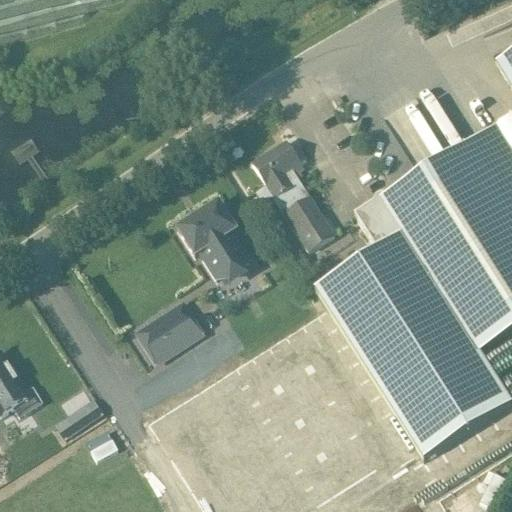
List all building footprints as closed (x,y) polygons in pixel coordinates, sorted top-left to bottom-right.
[(511,57),(496,68),(511,92),(511,57)] [(511,152),(497,130),(468,149),(354,221),(375,253),(317,291),(330,311),(327,313),(424,466),(510,411),(478,360),(511,338),(511,152)] [(254,169),(269,193),(268,194),(284,218),(282,219),(308,259),(336,241),(294,178),(302,173),(286,148),(254,169)] [(218,207),(177,233),(195,261),(197,260),(197,259),(199,258),(217,285),(248,265),(231,238),(234,236),(236,235),(218,207)] [(162,321),(136,338),(155,368),(168,360),(159,347),(173,338),(194,324),(183,308),(162,321)] [(26,397),(0,356),(0,420),(0,421),(14,413),(20,422),(42,408),(33,393),(26,397)] [(93,404),(56,430),(66,444),(103,419),(93,404)] [(488,447),(481,458),(510,478),(511,476),(511,449),(511,448),(504,458),(488,447)] [(470,452),(434,470),(455,511),(479,511),(459,472),(476,464),(470,452)] [(492,511),(493,511),(509,485),(494,476),(478,504),(492,511)]
